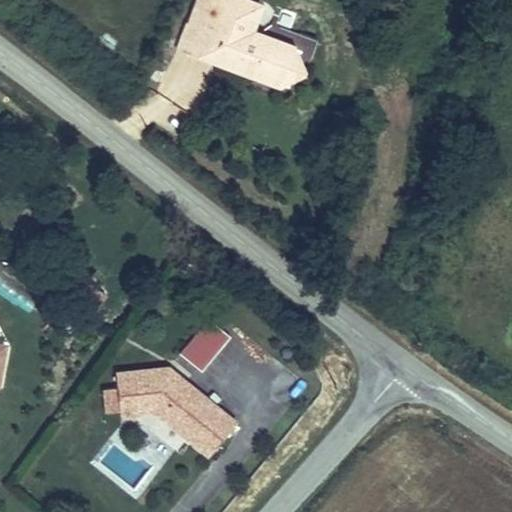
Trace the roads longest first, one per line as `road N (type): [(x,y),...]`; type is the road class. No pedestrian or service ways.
road 1 (secondary): [(0,53),(399,364)]
road 2 (tertiary): [(274,511),(399,364)]
road 3 (secondary): [(399,364),(511,435)]
